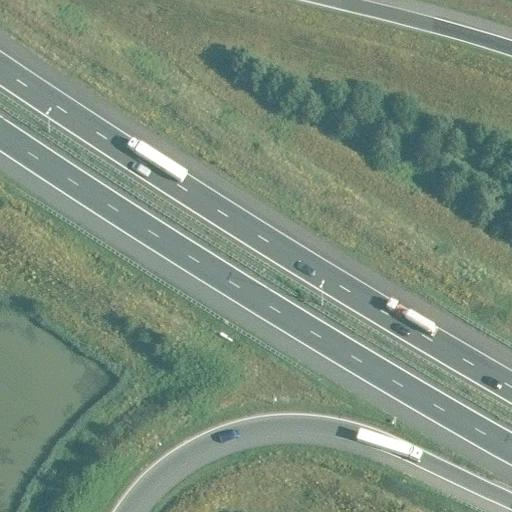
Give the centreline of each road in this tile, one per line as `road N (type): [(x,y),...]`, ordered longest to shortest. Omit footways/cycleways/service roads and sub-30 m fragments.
road 1 (motorway): [(511,386),(273,244),(0,66)]
road 2 (motorway): [(0,132),(247,293),(511,448)]
road 3 (motorway): [(123,511),(192,449),(286,424),(364,436),(511,503)]
road 4 (motorway): [(511,52),(320,0)]
